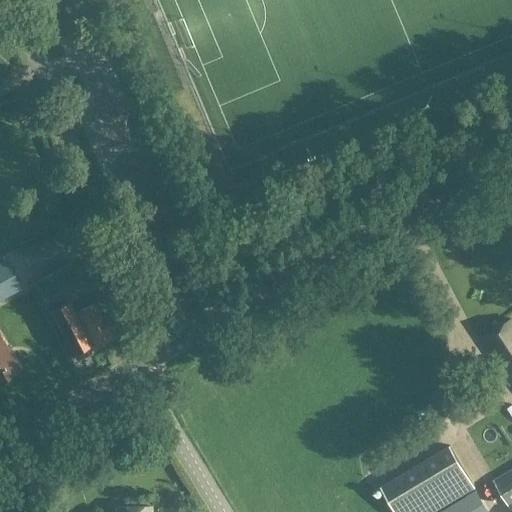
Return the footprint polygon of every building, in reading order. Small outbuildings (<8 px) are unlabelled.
[(0,297),(20,287),(5,259),(0,261),(0,297)] [(89,349),(117,334),(79,260),(36,282),(51,310),(75,356),(76,356),(78,359),(91,352),(89,349)] [(511,321),(511,319),(485,336),(511,378),(511,321)] [(0,381),(19,368),(0,338),(0,381)] [(396,511),(434,511),(475,487),(451,445),(381,487),(396,511)] [(511,469),(494,480),(511,511),(511,469)]
